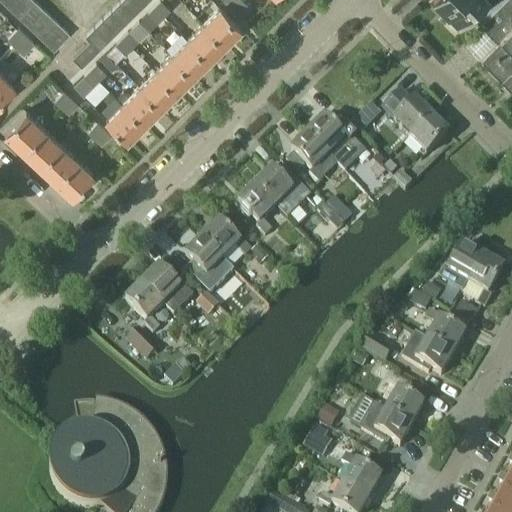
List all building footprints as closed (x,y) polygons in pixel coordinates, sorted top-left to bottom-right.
[(0,0),(53,50),(69,34),(33,0),(0,0)] [(120,0),(84,36),(89,40),(72,57),(81,66),(147,0),(120,0)] [(157,0),(155,3),(164,14),(169,9),(160,0),(157,0)] [(223,0),(241,17),(250,9),(244,3),(245,2),(242,0),(223,0)] [(432,0),(459,27),(486,0),(432,0)] [(511,0),(503,0),(480,23),(497,41),(480,59),(503,82),(506,80),(511,86),(511,85),(511,0)] [(157,21),(164,14),(155,3),(146,11),(157,21)] [(202,22),(223,44),(240,27),(218,5),(202,22)] [(138,19),(128,30),(138,40),(149,29),(138,19)] [(187,37),(208,59),(223,44),(202,22),(187,37)] [(7,38),(15,46),(25,35),(17,27),(7,38)] [(128,30),(121,36),(131,46),(138,40),(128,30)] [(25,35),(15,46),(23,53),(33,42),(25,35)] [(125,53),(131,46),(121,36),(115,43),(125,53)] [(170,53),(191,76),(208,59),(187,37),(170,53)] [(111,70),(117,64),(105,52),(99,58),(111,70)] [(155,68),(176,91),(191,76),(170,53),(155,68)] [(89,68),(98,78),(105,71),(95,62),(89,68)] [(92,84),(98,78),(89,68),(83,75),(92,84)] [(140,83),(161,105),(176,91),(155,68),(140,83)] [(0,71),(0,98),(14,84),(0,71)] [(124,99),(145,121),(161,105),(140,83),(124,99)] [(54,99),(63,108),(72,99),(63,89),(54,99)] [(400,94),(380,113),(408,141),(430,119),(413,103),(411,105),(400,94)] [(72,99),(63,108),(67,112),(76,102),(72,99)] [(105,117),(127,139),(145,121),(124,99),(105,117)] [(370,105),(363,113),(373,123),(381,116),(370,105)] [(4,133),(20,148),(43,127),(25,110),(4,133)] [(430,119),(408,141),(424,158),(446,136),(430,119)] [(323,120),(307,136),(328,158),(337,166),(337,167),(344,174),(347,171),(364,154),(347,136),(343,140),(323,120)] [(87,131),(93,136),(102,127),(96,121),(87,131)] [(43,127),(20,148),(37,164),(59,142),(43,127)] [(102,127),(93,136),(100,142),(108,133),(102,127)] [(307,136),(290,153),(310,173),(308,176),(318,186),(324,179),(337,167),(337,166),(328,158),(307,136)] [(59,142),(37,164),(54,180),(75,157),(59,142)] [(293,156),(286,163),(297,174),(304,167),(293,156)] [(75,157),(54,180),(71,195),(92,172),(75,157)] [(270,172),(254,188),(276,210),(287,221),(310,199),(280,169),(273,175),(270,172)] [(392,180),(404,191),(411,184),(399,173),(392,180)] [(254,188),(237,205),(257,226),(255,229),(264,238),(271,232),(262,223),(276,210),(254,188)] [(326,207),(335,216),(341,211),(332,202),(326,207)] [(218,224),(201,241),(222,263),(235,250),(244,259),(249,254),(251,253),(241,243),(239,246),(218,224)] [(201,241),(184,258),(192,265),(184,273),(209,297),(233,273),(222,263),(201,241)] [(443,271),(436,283),(445,288),(451,277),(466,286),(482,259),(461,247),(446,273),(443,271)] [(482,259),(466,286),(467,286),(461,296),(476,305),(475,306),(483,310),(490,298),(488,297),(502,271),(482,259)] [(159,305),(163,308),(173,317),(192,299),(181,288),(178,290),(157,269),(141,286),(159,305)] [(420,296),(434,304),(441,292),(427,285),(420,296)] [(142,326),(152,336),(159,330),(150,321),(163,308),(159,305),(141,286),(124,303),(145,324),(142,326)] [(430,302),(413,293),(407,303),(424,313),(430,302)] [(218,307),(206,296),(196,306),(207,318),(218,307)] [(477,314),(460,304),(454,314),(471,323),(477,314)] [(434,326),(425,342),(452,357),(463,337),(438,322),(440,319),(428,312),(423,320),(434,326)] [(158,349),(138,329),(125,342),(145,362),(158,349)] [(440,378),(452,357),(425,342),(414,336),(401,359),(413,366),(414,363),(440,378)] [(360,350),(385,365),(392,353),(367,338),(360,350)] [(373,375),(383,381),(390,371),(379,365),(373,375)] [(393,397),(384,412),(410,428),(422,408),(397,393),(398,390),(387,383),(382,391),(393,397)] [(87,510),(97,509),(98,509),(101,511),(158,511),(161,507),(163,497),(166,487),(166,477),(166,466),(163,454),(158,443),(152,433),(144,423),(135,416),(127,410),(118,406),(108,403),(95,401),(92,430),(90,430),(81,431),(73,433),(66,437),(59,443),(54,449),(51,455),(48,464),(48,472),(49,480),(52,487),(56,494),(61,500),(68,505),(75,509),(84,510),(87,510)] [(364,422),(359,430),(371,437),(373,434),(398,449),(410,428),(384,412),(374,406),(364,422)] [(317,422),(330,429),(338,415),(326,407),(317,422)] [(302,449),(321,460),(331,443),(324,439),(327,434),(315,426),(302,449)] [(350,470),(342,485),(368,501),(380,481),(354,466),(356,462),(344,455),(339,463),(350,470)] [(511,477),(508,475),(497,494),(511,502),(511,477)] [(293,486),(289,493),(297,498),(301,491),(303,491),(305,487),(293,479),(290,484),(293,486)] [(340,511),(361,511),(368,501),(342,485),(333,501),(322,495),(317,503),(329,509),(331,506),(340,511)] [(511,511),(511,502),(497,494),(487,511),(511,511)] [(280,511),(303,511),(292,505),(295,500),(287,495),(284,501),(286,502),(280,511)]
